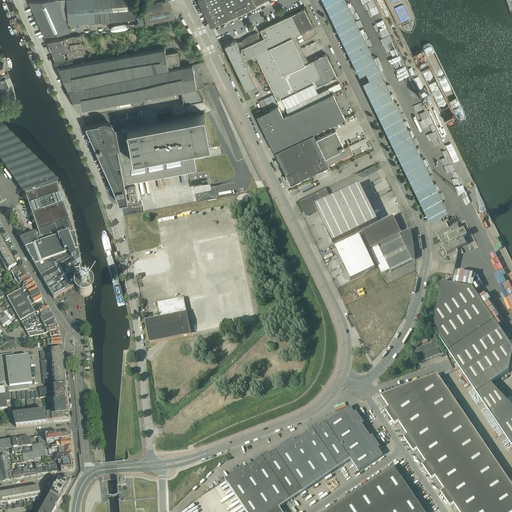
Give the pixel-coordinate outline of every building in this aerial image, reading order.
[(52,0),(29,2),(45,36),(70,32),(67,24),(68,24),(135,19),(133,0),(52,0)] [(172,6),(168,0),(166,0),(142,5),(143,11),(137,12),(139,24),(146,23),(177,17),(175,13),(172,6)] [(256,5),(253,0),(198,0),(211,27),(256,5)] [(381,74),(345,0),(323,0),(324,3),(359,75),(366,72),(369,79),(381,74)] [(313,133),(333,123),(345,118),(333,94),(331,95),(328,89),(318,93),(315,87),(337,76),(326,54),(305,64),(292,37),(313,27),(304,9),(260,30),(264,38),(261,40),(258,33),(258,32),(256,33),(255,33),(253,34),(252,35),(250,35),(248,36),(247,37),(246,38),(244,39),(242,41),(241,42),(240,42),(241,43),(238,45),(235,40),(225,45),(246,89),(257,84),(247,64),(258,59),(277,100),(281,98),(282,99),(277,102),(281,111),(286,109),(289,115),(284,117),(278,106),(273,95),(263,99),(269,110),(257,116),(264,132),(274,152),(275,151),(313,133)] [(62,38),(47,41),(49,45),(52,52),(55,60),(65,58),(64,53),(67,53),(68,59),(84,56),(80,35),(62,38)] [(164,48),(59,68),(66,85),(68,88),(70,93),(76,106),(78,110),(131,100),(132,105),(144,103),(143,98),(182,90),(184,105),(203,101),(196,88),(192,66),(180,68),(180,67),(177,52),(166,54),(164,48)] [(257,73),(259,79),(265,76),(262,71),(257,73)] [(8,73),(4,74),(10,86),(13,85),(8,73)] [(1,80),(5,89),(10,86),(4,74),(0,76),(2,80),(1,80)] [(447,211),(381,74),(369,79),(363,82),(429,219),(447,211)] [(208,78),(209,81),(204,81),(205,86),(213,85),(212,78),(208,78)] [(114,130),(114,129),(114,128),(114,127),(113,127),(112,126),(112,125),(111,125),(110,124),(109,123),(108,123),(107,123),(106,122),(105,122),(104,123),(103,123),(86,126),(97,151),(101,161),(109,177),(112,185),(116,194),(118,201),(119,203),(128,202),(125,187),(127,187),(128,191),(130,201),(139,200),(135,181),(197,169),(193,148),(210,144),(204,114),(121,130),(123,138),(116,139),(114,130)] [(313,133),(328,165),(352,153),(348,146),(345,148),(333,123),(313,133)] [(20,240),(25,249),(43,242),(51,240),(73,234),(69,221),(70,220),(70,219),(70,218),(69,217),(69,216),(68,215),(67,215),(63,202),(63,201),(63,200),(63,199),(63,198),(62,197),(61,197),(61,196),(57,185),(58,184),(59,185),(59,184),(58,183),(59,182),(4,128),(0,130),(0,160),(24,194),(25,194),(30,207),(29,207),(29,208),(29,209),(29,210),(30,211),(30,212),(31,212),(32,213),(36,226),(36,227),(36,228),(36,229),(36,230),(37,231),(38,232),(39,233),(35,234),(32,235),(32,236),(31,235),(28,236),(28,237),(28,236),(24,237),(25,238),(20,240)] [(328,165),(313,133),(275,151),(290,183),(328,165)] [(436,157),(451,192),(453,191),(455,194),(464,190),(447,151),(444,152),(442,149),(441,149),(443,152),(439,153),(440,155),(436,157)] [(309,215),(317,211),(332,243),(377,221),(364,193),(359,184),(330,198),(326,189),(299,202),(304,214),(305,214),(309,215)] [(393,217),(361,232),(370,250),(374,247),(378,245),(379,245),(383,243),(388,241),(392,239),(397,236),(401,234),(393,217)] [(447,255),(456,250),(466,245),(463,238),(466,237),(463,231),(460,232),(457,226),(437,235),(447,255)] [(379,245),(378,245),(390,270),(390,271),(414,260),(415,260),(414,252),(413,244),(412,237),(410,230),(388,241),(383,243),(379,245)] [(43,242),(25,249),(35,266),(50,261),(55,259),(78,251),(75,233),(73,234),(51,240),(43,242)] [(148,339),(255,322),(240,233),(195,240),(204,295),(158,302),(160,317),(145,319),(148,339)] [(0,255),(9,271),(17,267),(18,266),(16,263),(20,260),(18,257),(14,260),(0,234),(0,255)] [(375,269),(359,236),(334,248),(350,281),(375,269)] [(382,275),(390,270),(378,245),(374,247),(370,250),(382,275)] [(50,261),(35,266),(41,277),(73,259),(78,267),(80,266),(80,267),(82,266),(80,255),(79,256),(78,251),(55,259),(50,261)] [(167,256),(134,261),(136,274),(169,269),(167,256)] [(82,280),(80,267),(80,266),(78,267),(73,259),(41,277),(46,286),(49,290),(54,299),(56,298),(59,296),(76,287),(76,285),(77,284),(78,283),(79,282),(80,281),(81,281),(82,280)] [(21,285),(23,283),(31,279),(28,274),(23,265),(18,268),(13,271),(15,275),(13,276),(15,279),(14,280),(14,279),(10,281),(12,283),(15,281),(16,282),(17,282),(19,286),(21,284),(21,285)] [(20,287),(22,290),(33,283),(31,279),(23,283),(24,286),(23,287),(22,286),(20,287)] [(87,296),(88,296),(89,295),(90,295),(90,294),(91,293),(92,292),(92,291),(92,290),(93,289),(93,288),(92,287),(92,286),(92,285),(92,284),(91,283),(90,283),(90,282),(89,281),(88,281),(87,281),(86,280),(85,280),(84,280),(83,280),(82,280),(81,281),(80,281),(79,282),(78,283),(77,284),(76,285),(76,287),(76,288),(76,289),(76,290),(76,291),(77,292),(77,293),(78,294),(79,295),(80,295),(81,296),(82,296),(83,296),(84,297),(85,297),(86,296),(87,296)] [(33,283),(22,290),(30,306),(42,299),(40,296),(36,288),(33,283)] [(511,407),(490,384),(508,372),(511,353),(511,347),(473,289),(442,283),(434,321),(439,338),(511,446),(511,407)] [(21,322),(27,318),(35,314),(30,306),(22,290),(7,298),(21,322)] [(47,307),(35,314),(27,318),(29,322),(30,322),(40,316),(49,311),(47,307)] [(30,322),(32,326),(33,325),(36,323),(51,315),(49,311),(40,316),(30,322)] [(32,326),(34,329),(44,326),(54,320),(51,315),(36,323),(33,325),(32,326)] [(7,317),(0,322),(0,323),(3,327),(10,321),(7,317)] [(44,326),(34,329),(34,330),(36,330),(38,330),(42,329),(45,328),(46,330),(58,326),(54,320),(44,326)] [(30,322),(29,322),(23,326),(26,332),(27,332),(34,329),(32,326),(30,322)] [(47,332),(47,335),(60,332),(58,327),(58,326),(46,330),(46,331),(47,332)] [(414,350),(419,363),(444,354),(438,337),(430,340),(431,343),(414,350)] [(62,343),(61,342),(61,338),(43,342),(44,348),(62,346),(62,345),(62,344),(62,343)] [(51,351),(53,367),(64,366),(62,350),(51,351)] [(0,356),(0,384),(0,389),(8,388),(9,392),(29,389),(29,385),(32,385),(29,358),(29,356),(25,357),(15,358),(14,358),(14,354),(6,355),(0,356)] [(64,366),(53,367),(55,383),(54,383),(55,387),(66,386),(64,366)] [(395,391),(381,396),(389,408),(385,411),(395,425),(398,422),(407,435),(404,438),(413,452),(417,449),(426,463),(422,465),(432,479),(435,477),(444,490),(441,493),(440,493),(450,507),(454,504),(459,511),(511,511),(511,485),(448,391),(437,375),(395,391)] [(0,410),(8,409),(7,403),(10,402),(10,403),(11,403),(10,402),(10,395),(9,395),(9,394),(9,392),(8,388),(0,389),(0,388),(0,410)] [(39,389),(40,399),(47,398),(47,393),(46,388),(39,389)] [(53,393),(54,402),(67,401),(66,391),(53,393)] [(54,402),(55,417),(69,415),(67,401),(54,402)] [(225,480),(246,511),(281,511),(279,508),(299,495),(307,489),(339,468),(343,465),(346,463),(351,460),(358,471),(383,455),(382,455),(380,451),(378,449),(380,448),(372,435),(370,437),(369,435),(366,431),(364,427),(362,425),(364,424),(363,422),(358,414),(356,412),(354,413),(353,411),(350,407),(320,427),(318,424),(306,432),(307,433),(295,441),(293,438),(286,443),(281,447),(281,448),(270,455),(268,452),(255,461),(256,462),(245,470),(243,467),(230,475),(231,476),(225,480)] [(46,424),(46,416),(45,412),(13,416),(16,428),(46,424)] [(51,415),(52,423),(68,421),(69,420),(69,415),(55,417),(53,417),(52,415),(51,415)] [(47,445),(56,444),(71,441),(71,435),(69,434),(61,435),(58,435),(48,436),(46,437),(47,445)] [(31,447),(32,450),(32,453),(32,452),(48,450),(47,445),(46,437),(38,438),(39,446),(31,447)] [(51,447),(51,450),(58,449),(72,447),(71,441),(56,444),(56,446),(51,447)] [(58,449),(51,450),(48,450),(32,452),(34,459),(41,458),(53,456),(59,456),(72,454),(72,447),(58,449)] [(22,463),(23,469),(24,478),(37,476),(36,469),(35,466),(34,461),(34,459),(32,452),(32,453),(27,453),(23,454),(24,463),(22,463)] [(62,462),(73,461),(72,454),(59,456),(53,456),(54,461),(55,462),(58,462),(58,463),(62,462)] [(0,463),(2,473),(3,482),(10,481),(8,471),(7,465),(5,457),(0,457),(0,463)] [(41,458),(34,459),(34,461),(35,466),(36,465),(39,465),(42,465),(41,458)] [(327,511),(423,511),(402,479),(394,467),(327,511)] [(50,495),(60,501),(71,482),(71,481),(57,484),(51,495),(50,495)] [(43,508),(49,511),(54,511),(56,508),(57,506),(57,507),(60,501),(50,495),(43,508)]
